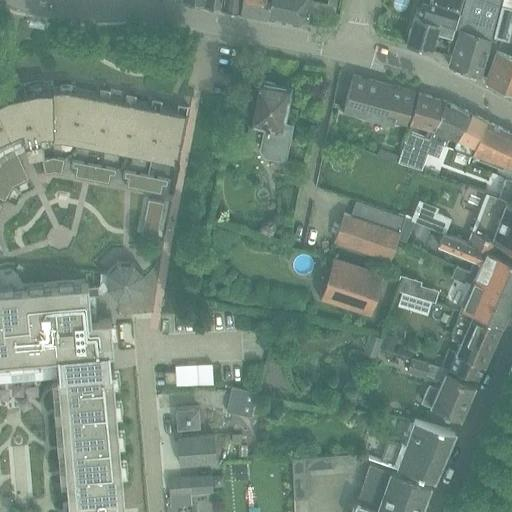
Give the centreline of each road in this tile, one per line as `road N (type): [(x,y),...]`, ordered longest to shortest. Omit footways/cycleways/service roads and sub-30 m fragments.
road 1 (tertiary): [(357,54),(127,7)]
road 2 (residential): [(160,511),(148,381),(164,288)]
road 3 (tertiary): [(511,117),(405,66),(357,54)]
road 4 (residential): [(511,364),(449,511)]
